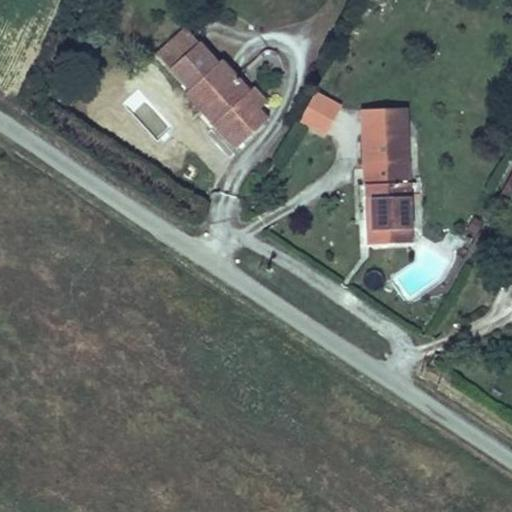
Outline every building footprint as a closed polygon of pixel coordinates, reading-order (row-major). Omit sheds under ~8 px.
[(147,56),(161,71),(189,43),(176,29),(147,56)] [(189,43),(161,71),(180,90),(187,84),(213,110),(203,120),(229,149),(263,118),(253,108),(238,92),(243,87),(215,58),(208,63),(189,43)] [(247,83),(243,87),(238,92),(253,108),(262,99),(247,83)] [(187,84),(180,90),(178,93),(203,120),(213,110),(187,84)] [(296,121),(324,135),(340,102),(312,88),(296,121)] [(401,242),(392,109),(349,111),(359,244),(401,242)] [(511,159),(501,179),(511,186),(511,159)]
